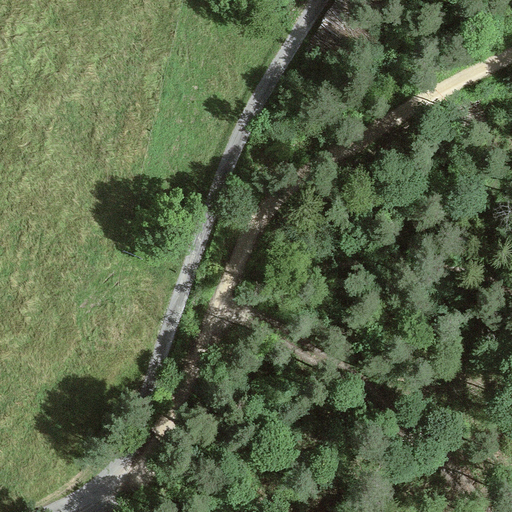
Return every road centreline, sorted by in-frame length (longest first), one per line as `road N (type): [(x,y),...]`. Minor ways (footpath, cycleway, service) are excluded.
road 1 (track): [(117,465),(142,462),(152,451),(264,207),(351,138),(511,55)]
road 2 (unclassified): [(317,0),(236,136),(135,434),(92,489),(48,511)]
